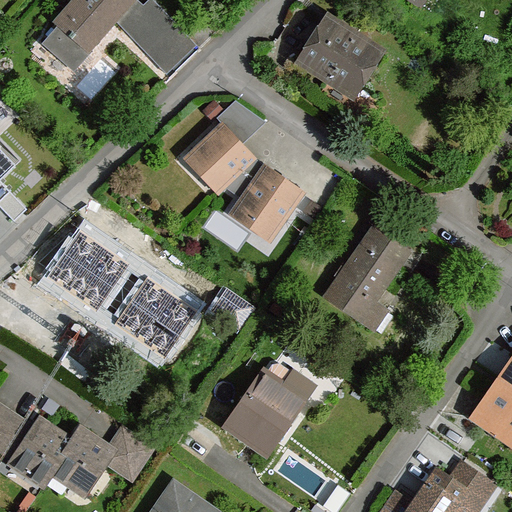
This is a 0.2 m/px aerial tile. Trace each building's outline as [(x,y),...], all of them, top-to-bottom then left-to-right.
[(133,0),(79,0),(58,25),(89,51),(116,20),(133,0)] [(139,0),(133,0),(116,20),(168,74),(198,46),(154,0),(149,0),(144,5),(139,0)] [(324,21),(299,60),(332,81),(337,73),(363,89),(385,54),(356,36),(354,40),(324,21)] [(89,51),(58,25),(42,45),(73,71),(89,51)] [(223,126),(240,144),(265,121),(235,99),(214,118),(223,126)] [(223,126),(191,155),(224,189),(226,187),(243,172),(253,161),(255,160),(240,144),(223,126)] [(0,205),(15,221),(26,209),(0,181),(0,180),(20,161),(0,140),(0,205)] [(264,168),(253,161),(243,172),(256,181),(264,168)] [(244,199),(236,209),(275,237),(305,194),(265,167),(264,168),(256,181),(244,199)] [(256,181),(243,172),(226,187),(244,199),(256,181)] [(204,310),(82,227),(48,277),(169,361),(204,310)] [(408,253),(375,230),(329,297),(366,323),(378,305),(374,302),(408,253)] [(226,290),(211,311),(239,331),(255,310),(226,290)] [(286,388),(297,374),(281,363),(274,365),(267,376),(286,388)] [(511,364),(502,379),(511,386),(511,364)] [(264,374),(229,425),(269,452),(314,386),(297,374),(286,388),(267,376),(264,374)] [(511,386),(502,379),(476,418),(511,443),(511,386)] [(0,426),(10,412),(0,405),(0,426)] [(35,428),(10,412),(0,426),(0,445),(16,457),(12,462),(45,484),(54,472),(73,443),(49,427),(47,429),(38,424),(35,428)] [(79,433),(73,443),(54,472),(87,493),(111,459),(136,475),(153,449),(126,431),(113,451),(89,436),(87,439),(79,433)] [(452,480),(466,490),(481,501),(493,483),(464,463),(452,480)] [(398,495),(385,511),(451,511),(466,490),(452,480),(439,471),(414,506),(398,495)] [(215,511),(176,485),(156,511),(215,511)]
